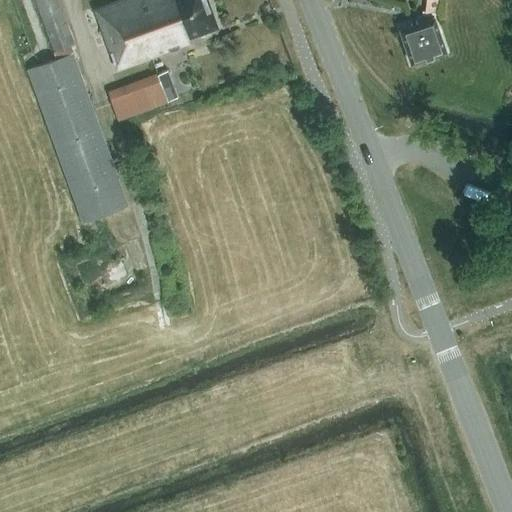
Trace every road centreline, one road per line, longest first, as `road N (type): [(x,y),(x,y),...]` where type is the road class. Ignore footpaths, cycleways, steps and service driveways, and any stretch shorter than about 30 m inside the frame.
road 1 (tertiary): [(373,157),(510,511)]
road 2 (tertiary): [(373,157),(311,0)]
